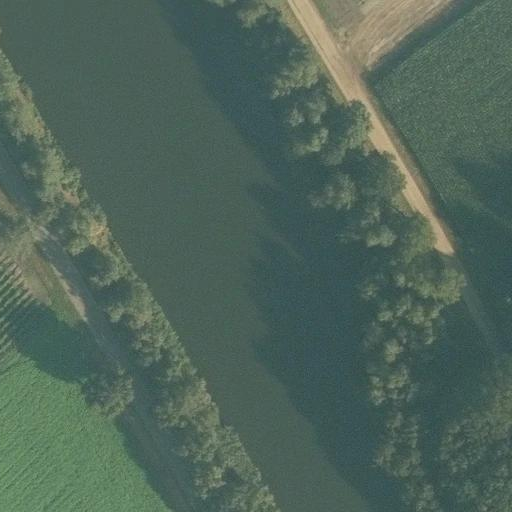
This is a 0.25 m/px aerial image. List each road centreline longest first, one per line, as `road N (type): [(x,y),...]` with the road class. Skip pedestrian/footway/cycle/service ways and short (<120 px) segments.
road 1 (track): [(303,0),(511,345)]
road 2 (unclassified): [(209,511),(0,173)]
